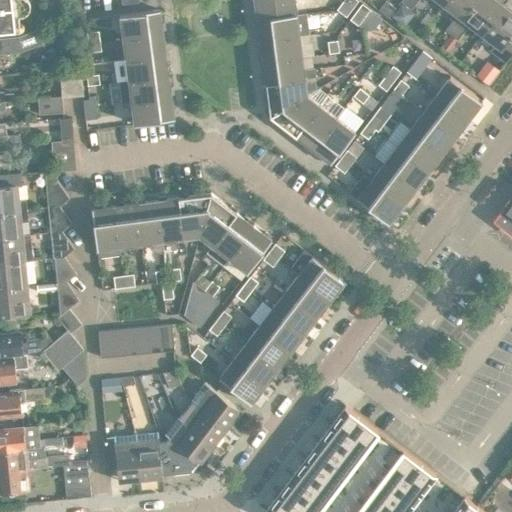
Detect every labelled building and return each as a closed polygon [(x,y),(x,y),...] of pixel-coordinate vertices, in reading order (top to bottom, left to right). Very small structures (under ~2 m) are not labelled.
[(0,0),(0,32),(14,31),(11,0),(0,0)] [(296,14),(294,0),(250,0),(251,7),(255,7),(256,19),(296,14)] [(342,0),(342,1),(352,8),(358,0),(357,0),(342,0)] [(378,10),(387,17),(394,7),(385,0),(378,10)] [(455,14),(444,29),(450,34),(476,0),(446,0),(443,5),(455,14)] [(468,24),(481,34),(503,5),(495,0),(476,0),(450,34),(457,39),(468,24)] [(346,16),(352,8),(342,1),(336,9),(346,16)] [(362,3),(355,11),(365,18),(359,26),(362,28),(364,30),(373,29),(382,18),(371,10),(362,3)] [(415,14),(402,4),(392,18),(405,28),(415,14)] [(511,12),(503,5),(481,34),(493,44),(489,49),(506,62),(511,53),(511,12)] [(119,14),(122,37),(162,31),(162,30),(165,29),(164,22),(161,22),(159,9),(119,14)] [(349,19),(359,26),(365,18),(355,11),(349,19)] [(308,34),(305,13),(296,14),(256,19),(256,21),(253,21),(254,28),(257,28),(259,40),(299,35),(308,34)] [(17,36),(0,37),(0,53),(18,52),(43,43),(43,41),(44,41),(39,28),(17,36)] [(44,40),(54,37),(51,29),(41,32),(44,40)] [(86,32),(87,42),(99,40),(98,30),(86,32)] [(164,44),(162,31),(122,37),(125,58),(165,53),(165,51),(168,51),(167,43),(164,44)] [(302,57),(299,35),(259,40),(259,42),(256,43),(257,50),(260,49),(262,62),(302,57)] [(101,50),(99,40),(87,42),(89,52),(101,50)] [(327,41),(328,53),(339,52),(337,40),(327,41)] [(423,66),(430,56),(422,50),(415,59),(423,66)] [(170,65),(166,65),(165,53),(125,58),(128,80),(168,74),(167,72),(171,72),(170,65)] [(263,71),(265,83),(304,78),(314,77),(313,68),(303,69),(302,57),(262,62),(262,64),(259,64),(260,71),(263,71)] [(400,71),(392,65),(385,74),(393,81),(400,71)] [(478,77),(487,84),(497,72),(487,65),(478,77)] [(80,67),(60,69),(62,96),(82,94),(80,67)] [(86,75),(87,85),(99,84),(98,74),(86,75)] [(169,87),(168,74),(128,80),(118,81),(121,102),(131,101),(170,96),(170,94),(173,93),(172,86),(169,87)] [(385,90),(393,81),(385,74),(377,84),(385,90)] [(481,100),(449,76),(435,94),(467,118),(475,108),(477,110),(482,104),(479,102),(481,100)] [(266,92),(269,116),(306,94),(304,78),(265,83),(265,85),(262,85),(263,93),(266,92)] [(393,88),(401,94),(408,85),(400,79),(393,88)] [(362,103),(368,95),(359,87),(353,95),(362,103)] [(393,104),(401,94),(393,88),(385,98),(393,104)] [(0,100),(4,100),(14,99),(13,92),(4,93),(3,91),(0,91),(0,100)] [(293,134),(295,135),(319,104),(306,94),(269,116),(288,130),(286,132),(291,137),(293,134)] [(435,94),(422,111),(454,135),(462,125),(464,127),(469,122),(466,120),(467,118),(435,94)] [(89,98),(82,99),(83,107),(90,106),(95,105),(94,95),(88,95),(89,98)] [(39,114),(63,112),(62,96),(38,98),(39,114)] [(170,96),(131,101),(134,123),(173,118),(173,115),(176,115),(175,108),(172,108),(170,96)] [(311,147),(312,148),(336,117),(319,104),(295,135),(305,143),(303,146),(308,150),(311,147)] [(85,119),(97,117),(95,105),(90,106),(83,107),(85,119)] [(454,135),(422,111),(409,128),(441,152),(448,142),(451,144),(456,139),(453,137),(454,135)] [(374,113),(366,122),(375,129),(382,119),(374,113)] [(354,131),(336,117),(312,148),(322,156),(320,159),(326,163),(328,161),(330,162),(354,131)] [(367,138),(375,129),(366,122),(359,132),(367,138)] [(72,127),(60,128),(61,140),(73,139),(72,127)] [(409,128),(396,145),(428,169),(435,160),(438,162),(442,156),(440,154),(441,152),(409,128)] [(0,144),(7,144),(21,143),(20,133),(0,135),(0,144)] [(50,140),(53,170),(56,170),(75,169),(73,139),(61,140),(50,140)] [(428,169),(396,145),(383,162),(414,187),(422,177),(425,179),(429,173),(427,171),(428,169)] [(356,156),(346,149),(340,157),(350,164),(356,156)] [(344,172),(350,164),(340,157),(334,165),(344,172)] [(383,162),(370,179),(401,204),(409,194),(412,196),(416,190),(413,188),(414,187),(383,162)] [(59,205),(68,197),(57,180),(56,170),(53,170),(44,171),(47,206),(59,205)] [(0,211),(18,209),(26,209),(25,199),(17,200),(16,185),(21,184),(20,172),(0,173),(0,211)] [(356,197),(388,222),(396,211),(398,213),(403,207),(400,205),(401,204),(370,179),(356,197)] [(199,234),(210,193),(187,196),(186,192),(179,193),(179,196),(178,197),(183,236),(199,234)] [(229,207),(210,193),(199,234),(211,244),(236,212),(234,211),(236,209),(230,204),(229,207)] [(162,239),(183,236),(178,197),(165,198),(165,195),(158,196),(158,199),(157,199),(162,239)] [(137,202),(135,202),(140,242),(162,239),(157,199),(144,201),(143,198),(136,199),(137,202)] [(119,245),(140,242),(135,202),(122,204),(122,201),(115,202),(115,205),(114,205),(119,245)] [(120,254),(119,245),(114,205),(101,207),(101,204),(94,205),(94,208),(91,208),(98,257),(120,254)] [(71,222),(59,205),(47,206),(50,232),(61,230),(71,222)] [(0,211),(0,236),(20,235),(20,234),(19,220),(27,219),(26,209),(18,209),(0,211)] [(223,265),(229,257),(253,225),(251,224),(253,222),(248,217),(246,220),(236,212),(211,244),(205,252),(223,265)] [(253,225),(229,257),(223,265),(241,279),(271,239),(269,238),(271,235),(265,231),(263,233),(253,225)] [(52,257),(54,257),(64,256),(73,247),(61,230),(50,232),(52,257)] [(0,236),(0,262),(23,260),(32,259),(30,233),(20,234),(20,235),(0,236)] [(284,250),(274,242),(268,250),(278,258),(284,250)] [(330,296),(333,298),(338,292),(335,290),(343,280),(304,249),(290,267),(298,273),(329,298),(330,296)] [(271,266),(278,258),(268,250),(262,259),(271,266)] [(54,257),(56,282),(66,281),(76,273),(64,256),(54,257)] [(0,262),(0,287),(25,285),(23,260),(0,262)] [(179,267),(169,268),(171,281),(181,279),(179,267)] [(165,269),(154,270),(156,282),(166,281),(165,269)] [(133,273),(123,274),(124,287),(134,285),(133,273)] [(298,273),(285,290),(316,315),(317,313),(320,315),(324,310),(322,307),(329,298),(298,273)] [(113,276),(114,288),(124,287),(123,274),(113,276)] [(242,285),(250,291),(257,281),(249,275),(242,285)] [(204,289),(212,296),(219,286),(211,280),(204,289)] [(56,282),(60,314),(68,307),(78,299),(66,281),(56,282)] [(53,282),(34,284),(35,291),(54,289),(53,282)] [(25,285),(0,287),(0,313),(1,313),(28,311),(25,285)] [(172,285),(161,286),(163,298),(173,297),(172,285)] [(242,301),(250,291),(242,285),(234,294),(242,301)] [(199,306),(205,298),(196,290),(189,298),(199,306)] [(316,315),(285,290),(271,307),(303,332),(304,330),(307,332),(311,327),(309,325),(316,315)] [(215,305),(205,298),(199,306),(209,313),(215,305)] [(68,307),(60,314),(57,316),(67,329),(69,332),(81,323),(68,307)] [(271,307),(258,325),(290,349),(291,348),(294,350),(298,344),(295,342),(303,332),(271,307)] [(215,319),(223,325),(231,316),(223,310),(215,319)] [(2,320),(29,318),(28,311),(1,313),(2,320)] [(216,335),(223,325),(215,319),(208,329),(216,335)] [(3,321),(4,328),(15,327),(15,320),(3,321)] [(171,323),(159,324),(161,350),(173,349),(171,323)] [(161,350),(159,324),(146,325),(149,352),(161,350)] [(146,325),(134,327),(137,353),(149,352),(146,325)] [(290,349),(258,325),(245,342),(277,366),(278,365),(281,367),(285,361),(282,359),(290,349)] [(137,353),(134,327),(122,328),(124,354),(137,353)] [(122,328),(110,329),(112,355),(124,354),(122,328)] [(83,348),(69,332),(67,329),(41,350),(57,370),(62,366),(83,348)] [(97,330),(100,357),(112,355),(110,329),(97,330)] [(0,332),(0,355),(26,353),(25,351),(41,350),(48,344),(44,335),(22,338),(21,331),(0,332)] [(245,342),(232,359),(264,383),(265,382),(267,384),(272,378),(269,376),(277,366),(245,342)] [(196,347),(189,355),(199,362),(205,354),(196,347)] [(83,348),(62,366),(76,383),(85,375),(83,348)] [(0,383),(16,382),(14,367),(27,366),(26,353),(0,355),(0,383)] [(259,395),(256,393),(264,383),(232,359),(218,377),(250,401),(252,399),(254,401),(259,395)] [(174,372),(163,373),(170,387),(179,383),(174,372)] [(132,377),(120,378),(123,387),(134,384),(132,377)] [(99,379),(101,392),(109,391),(108,378),(99,379)] [(240,409),(204,381),(190,399),(226,426),(240,409)] [(43,386),(8,390),(8,392),(0,392),(0,416),(21,415),(20,401),(25,400),(24,394),(32,394),(33,400),(44,399),(43,386)] [(45,397),(50,397),(54,392),(54,387),(44,388),(45,397)] [(190,399),(177,416),(213,444),(226,426),(190,399)] [(293,473),(264,510),(267,511),(405,511),(426,486),(434,475),(435,474),(351,410),(344,405),(325,430),(293,473)] [(177,416),(164,434),(168,437),(197,459),(200,461),(213,444),(177,416)] [(81,422),(72,423),(73,431),(81,430),(81,422)] [(37,424),(0,427),(0,449),(25,447),(43,445),(45,445),(44,438),(39,438),(37,424)] [(135,433),(139,478),(162,476),(161,472),(158,441),(157,431),(135,433)] [(117,480),(139,478),(135,433),(105,436),(108,469),(116,468),(117,480)] [(165,440),(158,441),(161,472),(189,470),(197,459),(168,437),(165,440)] [(43,445),(25,447),(0,449),(0,470),(27,468),(62,465),(62,462),(68,461),(67,454),(44,456),(43,445)] [(475,472),(486,480),(499,462),(488,454),(475,472)] [(62,462),(62,465),(63,474),(88,472),(87,460),(62,462)] [(511,462),(503,474),(511,481),(511,462)] [(0,492),(29,490),(27,468),(0,470),(0,492)] [(63,474),(64,486),(89,484),(88,472),(63,474)] [(89,484),(64,486),(65,498),(90,496),(89,484)] [(25,499),(24,490),(0,492),(0,499),(0,501),(25,499)] [(451,511),(484,511),(476,505),(475,505),(463,496),(462,497),(451,511)]
